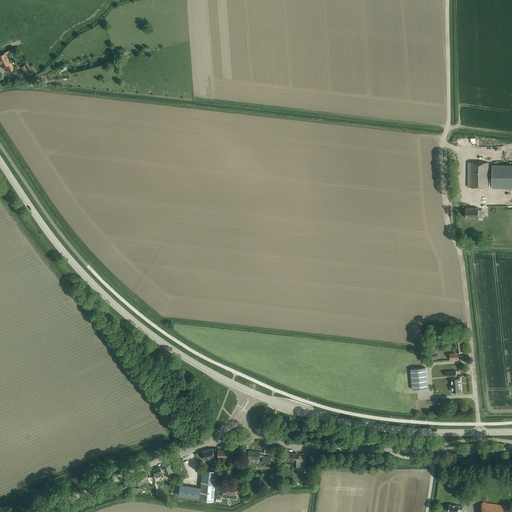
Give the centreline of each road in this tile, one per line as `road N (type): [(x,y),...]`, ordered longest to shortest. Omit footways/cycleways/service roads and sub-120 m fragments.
road 1 (secondary): [(0,161),(54,242),(122,313),(191,362),(252,392)]
road 2 (unclassified): [(479,432),(463,266),(448,202)]
road 3 (secondary): [(252,392),(360,425),(479,432)]
road 4 (tertiary): [(48,511),(210,439)]
road 5 (unclassified): [(257,432),(292,447),(389,449)]
